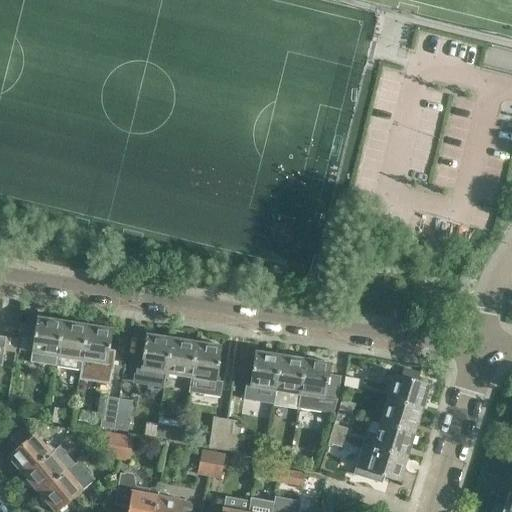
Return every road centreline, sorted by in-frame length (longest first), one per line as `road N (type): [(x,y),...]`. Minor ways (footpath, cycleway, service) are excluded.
road 1 (tertiary): [(0,268),(478,345)]
road 2 (residential): [(430,511),(478,345)]
